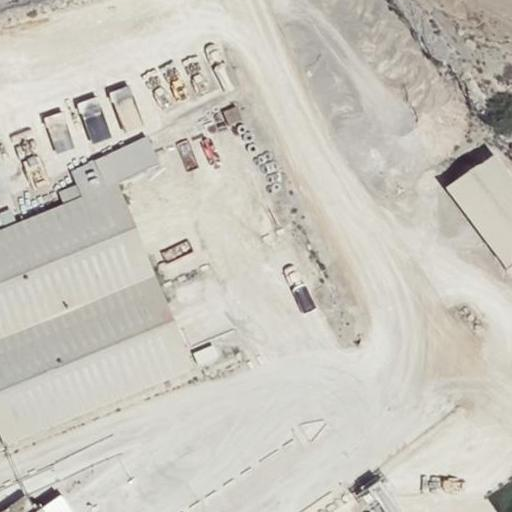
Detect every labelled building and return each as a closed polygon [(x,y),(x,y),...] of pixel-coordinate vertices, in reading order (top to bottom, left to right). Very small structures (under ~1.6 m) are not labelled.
[(5,80),(61,215),(105,195),(49,60),(5,80)] [(134,82),(114,88),(127,130),(147,124),(134,82)] [(106,85),(80,94),(94,131),(119,122),(106,85)] [(459,187),(511,264),(511,153),(510,152),(459,187)] [(105,195),(61,215),(0,242),(0,390),(21,444),(202,364),(129,184),(105,195)] [(49,511),(40,496),(14,511),(49,511)]
